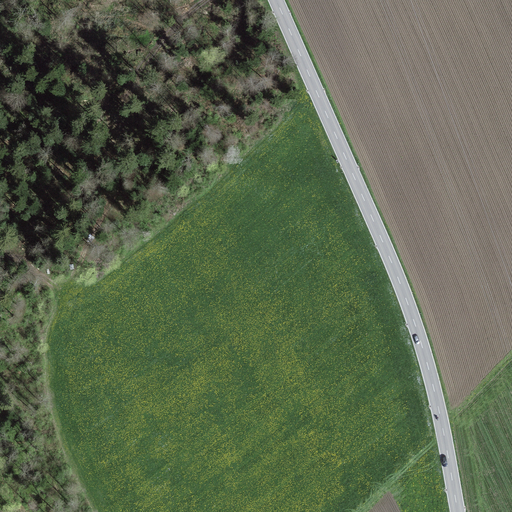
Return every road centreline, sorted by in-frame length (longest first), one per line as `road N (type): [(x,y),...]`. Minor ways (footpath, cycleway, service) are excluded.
road 1 (secondary): [(458,511),(408,304),(276,0)]
road 2 (track): [(202,0),(102,228)]
